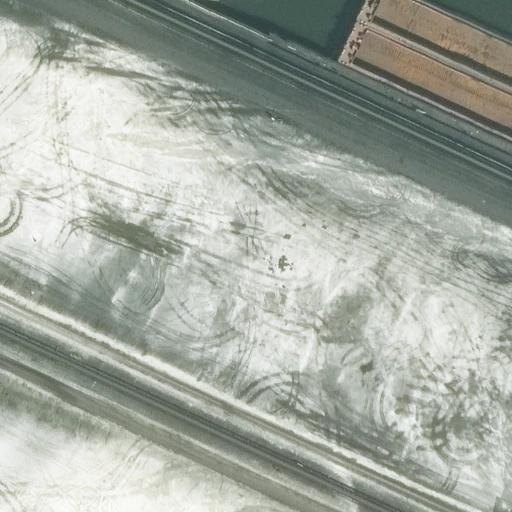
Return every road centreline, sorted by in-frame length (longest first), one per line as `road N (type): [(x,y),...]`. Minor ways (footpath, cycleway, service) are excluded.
road 1 (track): [(27,0),(511,226)]
road 2 (track): [(0,299),(454,511)]
